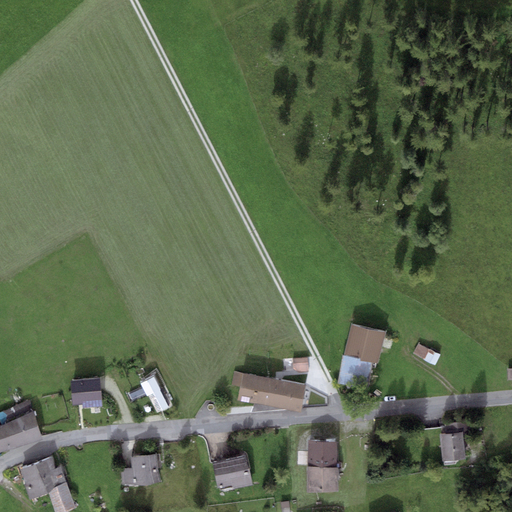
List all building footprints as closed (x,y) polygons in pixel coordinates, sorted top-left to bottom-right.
[(385,330),(354,323),(346,352),(370,358),(376,360),(380,346),(385,330)] [(426,358),(431,348),(420,343),(414,352),(426,358)] [(435,363),(440,352),(431,348),(426,358),(435,363)] [(370,358),(346,352),(341,379),(366,383),(370,358)] [(272,402),(276,378),(245,372),(244,373),(236,372),(234,383),(242,384),(240,396),(272,402)] [(149,393),(158,410),(169,404),(167,399),(166,400),(160,388),(160,387),(154,374),(141,380),(147,393),(149,393)] [(98,377),(73,379),(75,400),(85,400),(85,405),(100,404),(98,377)] [(304,383),(276,378),(272,402),(300,407),(304,383)] [(0,444),(1,448),(41,436),(34,410),(12,420),(0,425),(0,444)] [(469,435),(468,420),(450,422),(452,432),(441,433),(444,458),(465,455),(462,436),(469,435)] [(310,457),(309,462),(336,462),(336,461),(335,438),(326,438),(327,439),(320,439),(311,438),(310,457)] [(161,466),(160,453),(133,455),(134,467),(136,467),(137,478),(146,477),(147,480),(159,477),(156,466),(161,466)] [(243,455),(214,461),(215,466),(216,466),(220,483),(233,480),(235,485),(251,481),(248,468),(246,468),(243,455)] [(24,468),(23,468),(31,495),(50,488),(65,482),(60,466),(54,468),(50,456),(27,465),(27,464),(23,466),(24,468)] [(340,461),(336,461),(336,462),(309,462),(309,474),(309,488),(337,486),(336,467),(339,467),(341,466),(342,462),(340,461)] [(137,479),(137,478),(136,467),(134,467),(123,468),(124,480),(137,479)] [(74,505),(65,482),(50,488),(58,511),(74,505)]
